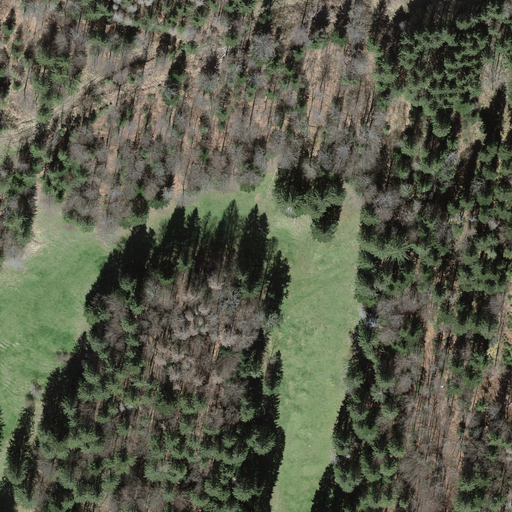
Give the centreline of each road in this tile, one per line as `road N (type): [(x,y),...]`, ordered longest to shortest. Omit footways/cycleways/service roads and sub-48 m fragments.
road 1 (track): [(447,511),(442,389),(370,98),(374,0)]
road 2 (track): [(0,134),(32,127),(86,82),(137,54),(304,0)]
